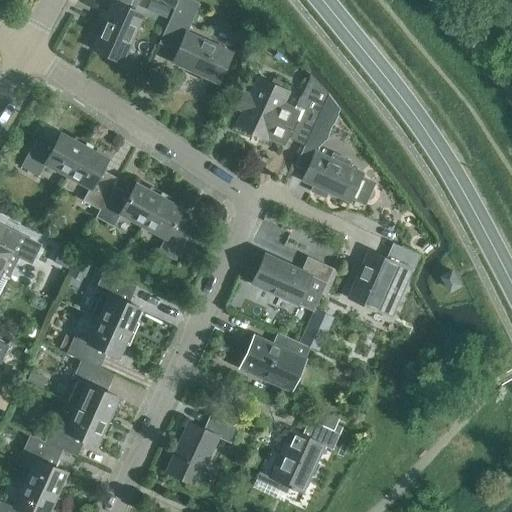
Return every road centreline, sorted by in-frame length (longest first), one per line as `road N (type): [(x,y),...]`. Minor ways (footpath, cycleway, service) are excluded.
road 1 (residential): [(114,511),(248,204)]
road 2 (secondary): [(511,274),(458,176),(323,0)]
road 3 (residential): [(248,204),(24,50)]
